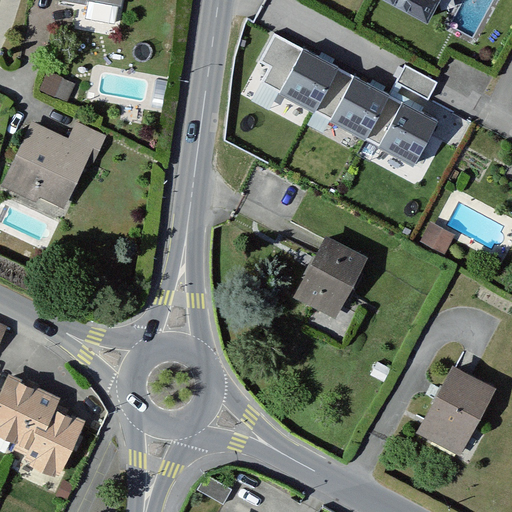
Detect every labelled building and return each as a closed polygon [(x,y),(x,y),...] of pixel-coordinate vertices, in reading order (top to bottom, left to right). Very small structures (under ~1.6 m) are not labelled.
[(118,0),(46,0),(47,1),(116,15),(118,0)] [(384,0),(430,26),(444,1),(443,0),(384,0)] [(337,68),(275,34),(262,58),(271,66),(263,82),(315,110),(337,68)] [(436,80),(406,65),(398,81),(428,97),(436,80)] [(387,95),(337,68),(315,110),(365,137),(387,95)] [(436,122),(387,95),(365,137),(413,163),(436,122)] [(68,141),(30,121),(0,179),(0,181),(63,213),(102,136),(77,123),(68,141)] [(365,256),(324,235),(292,296),(333,317),(365,256)] [(0,341),(9,321),(0,316),(0,341)] [(87,414),(0,372),(0,437),(26,450),(20,463),(56,480),(87,414)] [(492,394),(450,372),(415,440),(457,462),(492,394)] [(204,478),(196,492),(219,506),(228,493),(204,478)]
